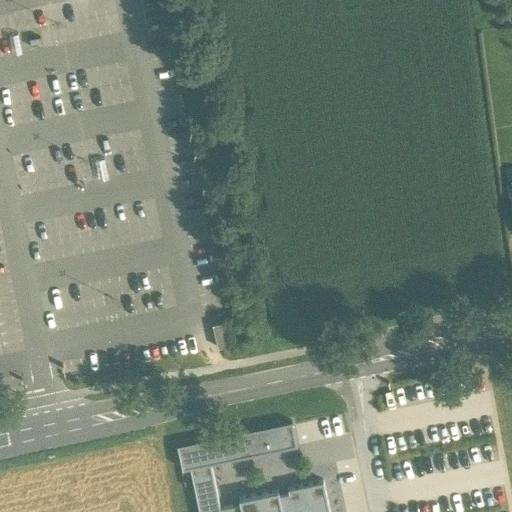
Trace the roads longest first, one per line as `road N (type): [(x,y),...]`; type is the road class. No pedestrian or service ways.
road 1 (tertiary): [(0,452),(244,390)]
road 2 (tertiary): [(244,390),(0,429)]
road 3 (tertiary): [(511,318),(403,343),(360,365)]
road 4 (tertiary): [(360,365),(511,342)]
road 5 (residential): [(351,367),(376,511)]
